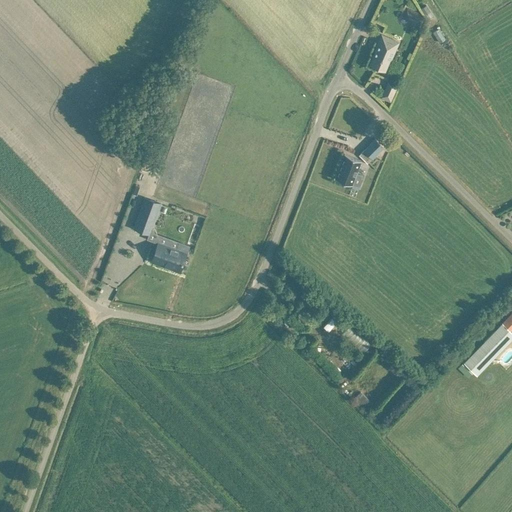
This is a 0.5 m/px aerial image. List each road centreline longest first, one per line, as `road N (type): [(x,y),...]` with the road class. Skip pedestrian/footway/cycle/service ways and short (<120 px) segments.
road 1 (unclassified): [(97,308),(192,327),(234,316),(251,298),(339,72)]
road 2 (unclassified): [(511,237),(339,72)]
road 3 (unclassified): [(25,511),(97,308)]
road 4 (unclassified): [(97,308),(0,214)]
